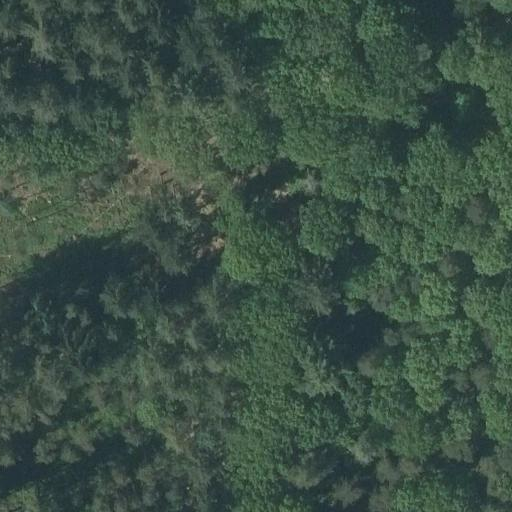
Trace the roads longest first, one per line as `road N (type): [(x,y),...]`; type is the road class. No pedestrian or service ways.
road 1 (track): [(0,94),(511,62)]
road 2 (track): [(249,79),(269,511)]
